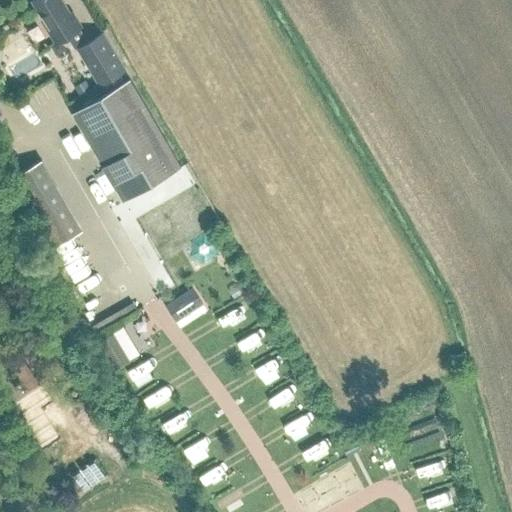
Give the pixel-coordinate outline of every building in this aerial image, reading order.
[(67,34),(74,46),(86,38),(80,27),(82,26),(72,9),(70,10),(63,0),(31,0),(46,25),(43,26),(53,42),(67,34)] [(40,40),(42,27),(28,24),(25,37),(40,40)] [(103,29),(86,38),(74,46),(97,85),(127,67),(103,29)] [(180,164),(129,76),(71,109),(122,198),(180,164)] [(82,228),(42,157),(12,175),(52,245),(82,228)] [(114,218),(138,260),(152,252),(145,240),(143,241),(126,211),(114,218)] [(0,235),(0,242),(6,252),(19,245),(10,230),(0,235)] [(105,266),(88,272),(91,282),(109,276),(105,266)] [(190,286),(166,301),(176,317),(200,302),(190,286)] [(130,314),(118,320),(134,349),(146,343),(130,314)] [(256,322),(231,336),(238,347),(262,333),(256,322)] [(79,358),(63,329),(45,340),(50,350),(48,351),(53,361),(56,359),(60,368),(79,358)] [(146,359),(163,353),(159,342),(142,348),(146,359)] [(40,381),(23,358),(11,366),(28,389),(40,381)] [(167,371),(148,383),(155,394),(174,382),(167,371)] [(197,392),(173,407),(180,418),(204,403),(197,392)] [(305,404),(286,415),(291,425),(310,414),(305,404)] [(321,432),(299,445),(304,455),(327,442),(321,432)] [(101,448),(79,462),(91,480),(113,466),(101,448)] [(229,452),(204,464),(209,474),(234,461),(229,452)] [(240,481),(221,490),(226,500),(245,491),(240,481)]
